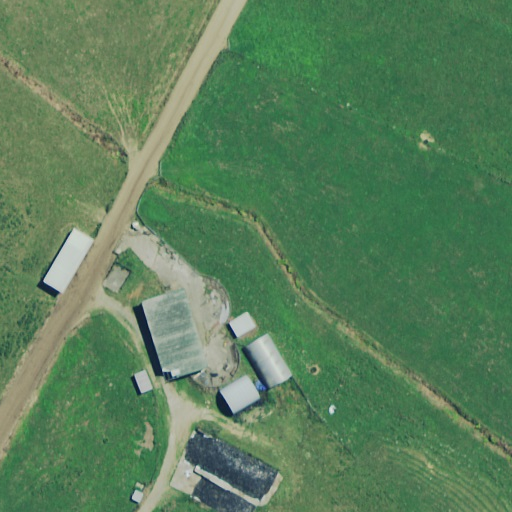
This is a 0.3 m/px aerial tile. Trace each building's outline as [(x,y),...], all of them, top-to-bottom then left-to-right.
[(90,241),(72,230),(41,282),(59,293),(90,241)] [(129,274),(116,265),(103,285),(115,294),(129,274)] [(203,370),(180,290),(138,302),(161,381),(203,370)] [(253,327),(245,313),(227,324),(235,337),(253,327)] [(291,375),(266,334),(244,348),(268,388),(291,375)] [(150,389),(143,371),(132,376),(139,394),(150,389)] [(258,398),(245,376),(217,392),(231,414),(258,398)]
